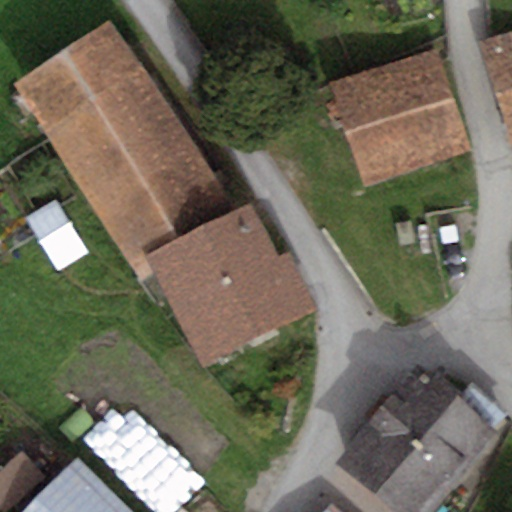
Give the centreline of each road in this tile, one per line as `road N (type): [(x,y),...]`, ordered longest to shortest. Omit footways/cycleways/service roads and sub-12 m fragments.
road 1 (residential): [(284,511),(368,357),(473,333),(493,267),(491,167)]
road 2 (track): [(368,357),(326,277),(143,0)]
road 3 (track): [(491,167),(466,0)]
